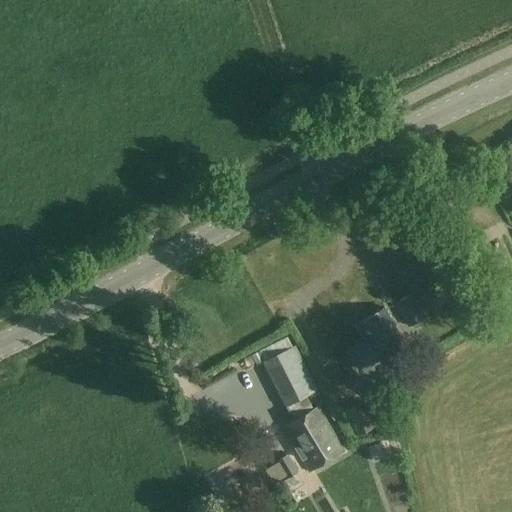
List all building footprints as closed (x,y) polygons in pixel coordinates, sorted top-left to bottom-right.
[(490,251),(481,231),(466,238),(476,258),(490,251)] [(424,317),(420,310),(410,294),(395,302),(408,326),(411,324),(424,317)] [(378,359),(405,343),(385,309),(357,326),(369,345),(352,355),(360,369),(378,359)] [(262,362),(285,408),(318,391),(295,346),(262,362)] [(358,403),(344,410),(363,442),(376,435),(358,403)] [(344,451),(319,408),(284,428),(308,471),(344,451)] [(384,456),(401,452),(396,436),(379,440),(384,456)] [(287,479),(299,472),(288,455),(277,462),(287,479)] [(389,475),(368,482),(373,495),(393,488),(389,475)]
